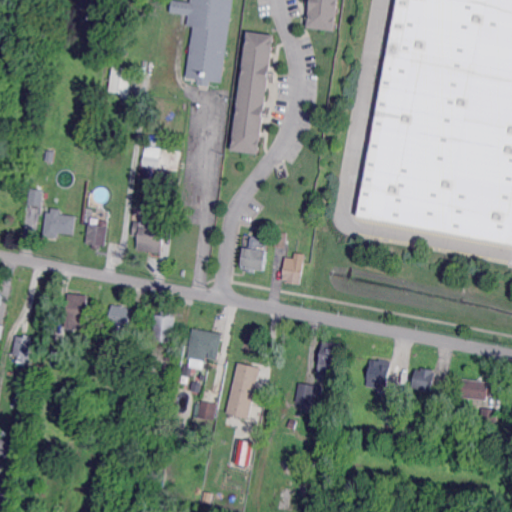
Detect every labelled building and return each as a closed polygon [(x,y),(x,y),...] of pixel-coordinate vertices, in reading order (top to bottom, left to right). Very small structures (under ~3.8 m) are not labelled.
[(234,0),(223,84),(211,83),(210,86),(198,85),(199,80),(187,78),(195,27),(188,26),(190,15),(171,13),(173,0),(192,3),(192,0),(234,0)] [(309,29),(312,0),(338,0),(334,33),(309,29)] [(511,0),(511,245),(359,218),(399,0),(511,0)] [(233,152),(246,32),(275,35),(259,155),(233,152)] [(128,99),(122,98),(123,94),(110,92),(113,67),(133,69),(128,99)] [(160,168),(150,167),(149,171),(144,171),(148,144),(163,146),(160,168)] [(101,155),(103,145),(110,146),(108,156),(101,155)] [(45,162),(47,151),(55,152),(54,163),(45,162)] [(44,206),(30,204),(32,188),(46,190),(44,206)] [(62,214),(79,216),(76,234),(61,232),(60,237),(45,235),(48,212),(53,213),(53,208),(63,209),(62,214)] [(106,226),(110,226),(108,245),(103,244),(102,249),(89,247),(92,223),(97,224),(97,220),(106,221),(106,226)] [(167,225),(163,255),(138,252),(140,240),(133,239),(135,224),(141,225),(142,222),(167,225)] [(285,250),(275,248),(277,233),(288,234),(285,250)] [(265,246),(260,245),(260,250),(268,251),(266,270),(257,268),(257,272),(248,271),(248,269),(243,268),(246,248),(251,248),(252,236),(266,238),(265,246)] [(301,285),(287,283),(287,281),(283,280),(285,266),(289,266),(290,260),(294,260),(295,253),(305,255),(301,285)] [(85,330),(66,328),(69,294),(88,295),(85,330)] [(121,306),(121,304),(126,305),(126,307),(133,308),(129,328),(127,328),(125,332),(109,329),(114,304),(121,306)] [(173,317),(175,317),(173,342),(154,341),(156,315),(161,315),(162,311),(173,312),(173,317)] [(218,360),(209,358),(210,353),(208,352),(206,363),(189,360),(190,349),(193,329),(222,335),(218,360)] [(28,368),(17,365),(19,355),(14,354),(18,335),(35,339),(28,368)] [(339,376),(319,372),(325,340),(344,343),(339,376)] [(393,361),(388,389),(368,385),(373,359),(380,360),(380,358),(393,361)] [(228,413),(239,363),(260,368),(249,418),(228,413)] [(190,378),(182,376),(185,364),(193,366),(190,378)] [(435,372),(438,373),(437,378),(443,379),(441,392),(439,392),(438,397),(433,396),(434,391),(414,387),(418,369),(423,370),(423,367),(435,369),(435,372)] [(488,400),(462,397),(464,378),(490,381),(488,400)] [(315,404),(314,404),(313,413),(296,410),(297,401),(298,401),(301,383),(318,385),(315,404)] [(216,420),(200,416),(203,401),(219,404),(216,420)] [(399,430),(391,429),(392,422),(383,420),(386,403),(403,406),(399,430)] [(261,421),(252,418),(256,404),(265,406),(261,421)] [(497,430),(481,427),(483,408),(500,410),(497,430)] [(291,421),(291,420),(298,422),(295,430),(288,428),(289,426),(285,425),(287,419),(291,421)] [(196,438),(188,436),(190,430),(197,431),(196,438)] [(303,456),(280,452),(282,435),(306,439),(303,456)] [(13,457),(0,454),(0,439),(12,441),(12,442),(16,443),(13,457)] [(234,462),(250,464),(253,441),(237,439),(234,462)] [(296,496),(292,511),(269,511),(264,511),(268,490),(271,467),(300,472),(296,496)] [(8,511),(0,511),(0,493),(12,496),(8,511)]
